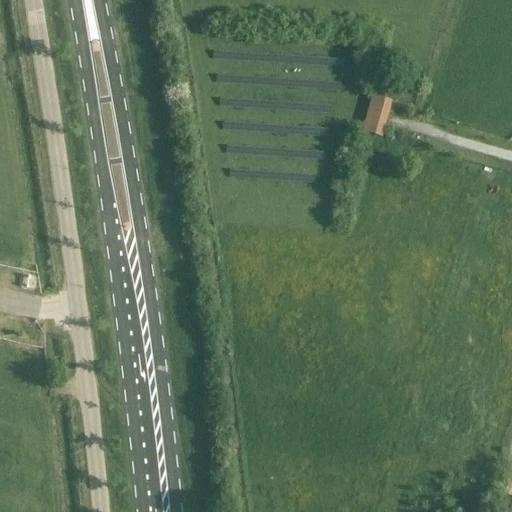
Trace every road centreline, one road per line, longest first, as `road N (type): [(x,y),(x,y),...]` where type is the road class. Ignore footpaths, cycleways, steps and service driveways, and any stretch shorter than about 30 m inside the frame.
road 1 (secondary): [(157,511),(125,229),(88,0)]
road 2 (unclassified): [(99,511),(35,0)]
